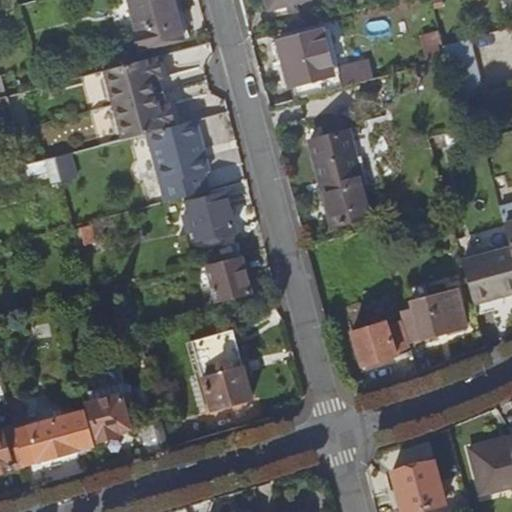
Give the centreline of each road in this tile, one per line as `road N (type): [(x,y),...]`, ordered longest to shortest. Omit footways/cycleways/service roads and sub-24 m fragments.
road 1 (residential): [(214,0),(328,438)]
road 2 (residential): [(328,438),(65,511)]
road 3 (residential): [(511,369),(328,438)]
